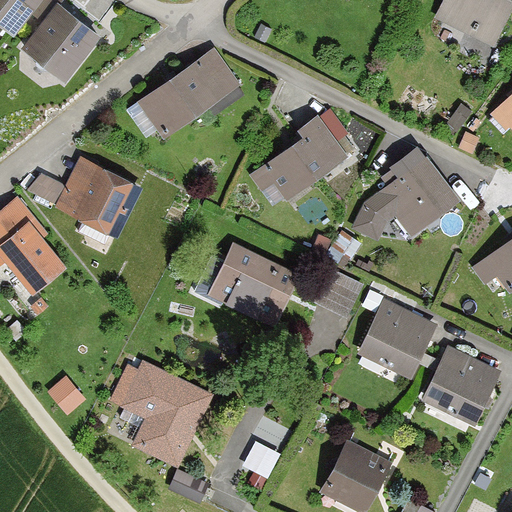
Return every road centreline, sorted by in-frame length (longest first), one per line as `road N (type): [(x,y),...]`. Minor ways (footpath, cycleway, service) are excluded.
road 1 (residential): [(192,29),(511,187)]
road 2 (residential): [(192,29),(0,184)]
road 3 (residential): [(247,511),(233,497),(231,457),(323,324)]
road 4 (track): [(126,511),(0,356)]
